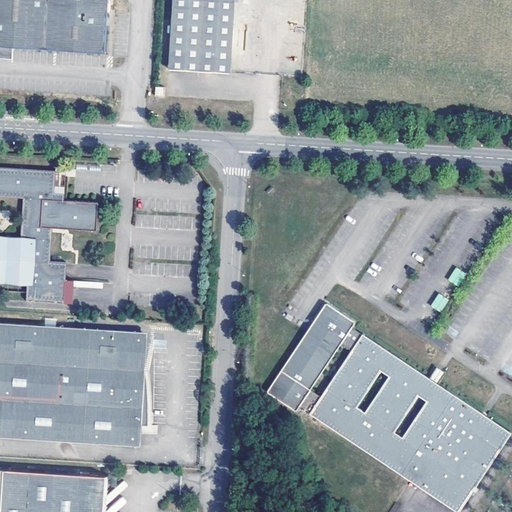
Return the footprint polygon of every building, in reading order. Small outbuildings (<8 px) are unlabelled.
[(0,0),(0,45),(106,52),(108,0),(0,0)] [(231,74),(235,0),(173,0),(169,70),(231,74)] [(166,88),(156,87),(155,96),(165,97),(166,88)] [(98,202),(75,201),(64,200),(65,192),(65,171),(0,167),(0,281),(27,283),(26,300),(65,302),(67,262),(51,261),(52,228),(97,231),(98,202)] [(64,200),(75,201),(75,193),(65,192),(64,200)] [(448,279),(458,286),(466,274),(456,267),(448,279)] [(430,306),(440,312),(449,300),(438,293),(430,306)] [(341,342),(352,349),(363,334),(352,326),(355,321),(327,302),(281,372),(310,390),(341,342)] [(0,437),(135,446),(135,433),(141,433),(142,426),(148,426),(148,421),(149,415),(149,407),(149,399),(149,388),(147,378),(145,368),(143,359),(140,358),(142,332),(65,327),(0,322),(0,437)] [(363,334),(352,349),(321,397),(310,390),(281,372),(267,394),(295,412),(299,407),(458,511),(511,432),(438,383),(430,378),(363,334)] [(437,368),(430,378),(438,383),(445,373),(437,368)] [(0,511),(100,511),(103,510),(94,499),(104,492),(105,476),(0,468),(0,511)]
